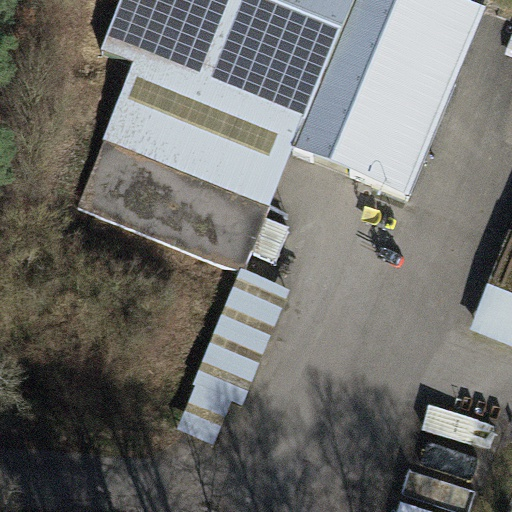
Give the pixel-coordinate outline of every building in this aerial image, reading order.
[(511,24),(451,0),(125,0),(103,55),(138,69),(80,210),(241,276),(244,277),(251,262),(265,227),(295,155),(409,202),(451,101),(478,112),(511,30),(511,24)] [(251,262),(268,269),(282,234),(265,227),(251,262)] [(511,230),(489,291),(511,300),(511,230)] [(244,409),(289,295),(244,277),(241,276),(182,425),(218,439),(232,404),(244,409)] [(511,300),(489,291),(471,336),(511,351),(511,300)] [(511,511),(511,480),(499,511),(511,511)]
